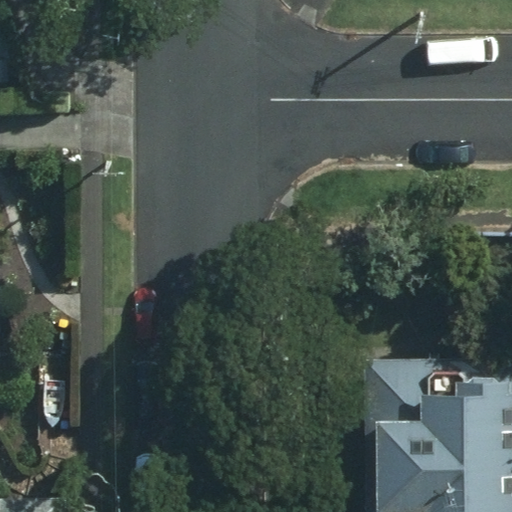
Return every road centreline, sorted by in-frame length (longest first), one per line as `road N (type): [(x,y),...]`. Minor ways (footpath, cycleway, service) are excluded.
road 1 (residential): [(199,511),(199,92)]
road 2 (residential): [(199,92),(511,92)]
